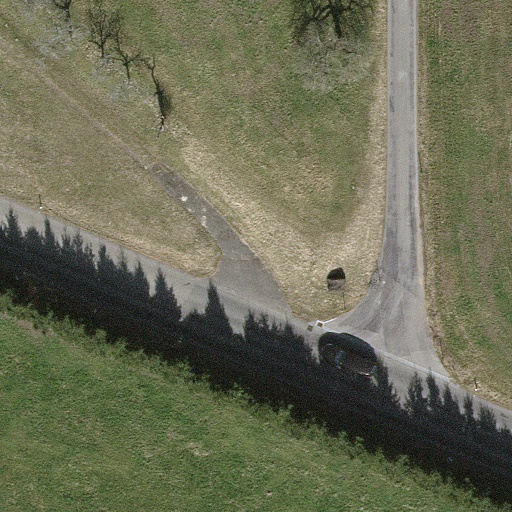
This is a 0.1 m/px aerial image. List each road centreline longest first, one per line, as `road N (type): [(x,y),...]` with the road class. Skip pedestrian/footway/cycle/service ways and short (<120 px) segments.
road 1 (tertiary): [(0,232),(511,445)]
road 2 (track): [(246,334),(245,266),(208,218),(0,28)]
